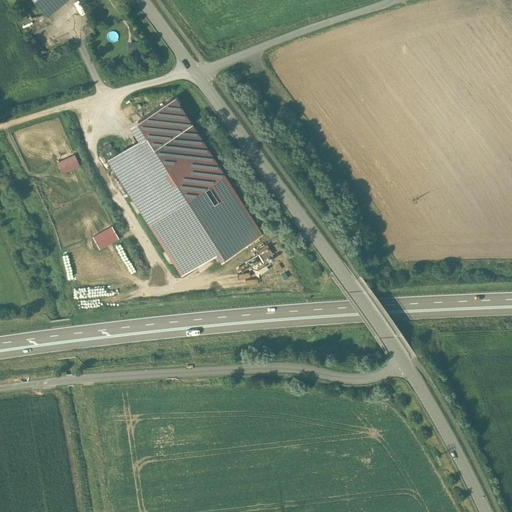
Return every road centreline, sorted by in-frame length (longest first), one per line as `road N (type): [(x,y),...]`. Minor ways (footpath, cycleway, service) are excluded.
road 1 (trunk): [(0,356),(229,329),(511,312)]
road 2 (trunk): [(511,299),(232,316),(0,342)]
road 3 (unclassified): [(403,360),(366,375),(273,366),(0,389)]
road 4 (tertiary): [(403,360),(192,68)]
road 5 (unclassified): [(396,0),(192,68)]
road 6 (unclassified): [(192,68),(0,127)]
road 7 (tertiary): [(485,511),(403,360)]
